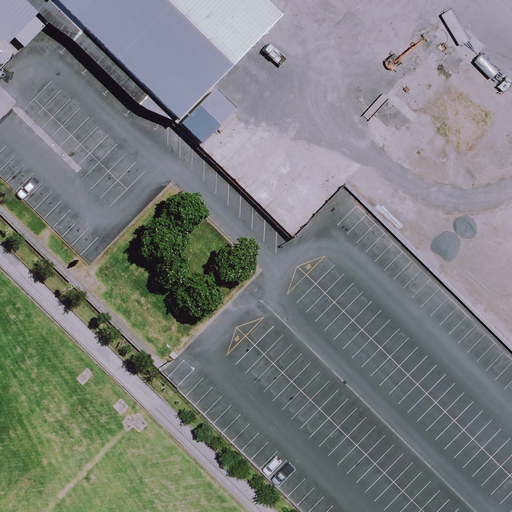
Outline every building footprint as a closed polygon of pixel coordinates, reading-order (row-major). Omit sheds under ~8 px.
[(284,64),(272,52),(229,96),(240,108),(284,64)] [(427,137),(346,61),(240,172),(320,248),(427,137)] [(444,79),(423,61),(392,97),(413,115),(444,79)] [(495,89),(473,70),(464,81),(486,99),(495,89)] [(511,231),(465,280),(511,324),(511,231)]
